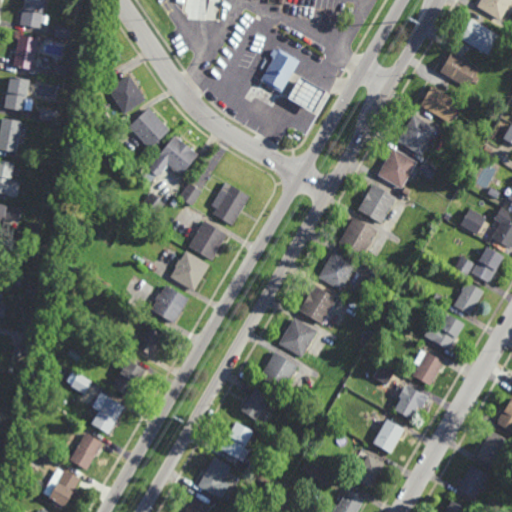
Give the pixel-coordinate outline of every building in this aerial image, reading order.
[(43,0),(38,27),(19,24),(22,0),(43,0)] [(511,7),(510,10),(507,8),(500,20),(476,5),(479,0),(510,0),(509,3),(511,5),(511,7)] [(498,34),(488,54),(459,39),(463,31),(460,30),(464,22),(468,24),(471,18),(498,34)] [(68,38),(54,36),(56,24),(70,27),(68,38)] [(31,68),(13,65),(18,35),(37,38),(31,68)] [(299,60),(280,91),(260,78),(273,56),(270,54),(273,48),(277,50),(278,48),(299,60)] [(468,88),(440,71),(451,51),(480,68),(468,88)] [(124,113),(108,88),(129,74),(145,99),(124,113)] [(30,110),(23,109),(23,110),(3,106),(9,76),(29,79),(25,98),(32,99),(30,110)] [(287,98),(313,112),(325,90),(298,76),(287,98)] [(455,116),(453,115),(448,122),(419,104),(432,85),(460,102),(456,109),(458,110),(455,116)] [(149,147),(129,125),(149,106),(169,128),(149,147)] [(55,122),(38,119),(40,107),(57,110),(55,122)] [(420,155),(397,141),(413,114),(436,128),(420,155)] [(15,152),(0,149),(0,122),(1,117),(21,121),(15,152)] [(511,143),(503,138),(511,124),(511,143)] [(197,153),(181,174),(167,163),(158,175),(148,167),(174,134),(197,153)] [(410,180),(407,178),(401,188),(377,174),(393,148),(417,162),(411,173),(413,174),(410,180)] [(119,158),(115,153),(121,149),(124,153),(119,158)] [(7,194),(0,192),(0,160),(13,163),(7,194)] [(432,176),(420,169),(424,162),(436,170),(432,176)] [(192,205),(179,196),(189,181),(202,190),(192,205)] [(232,224),(212,212),(215,207),(211,204),(225,181),(249,195),(232,224)] [(381,224),(357,209),(372,183),(396,198),(381,224)] [(498,199),(488,194),(491,187),(501,192),(498,199)] [(153,215),(140,203),(151,191),(164,202),(153,215)] [(18,222),(2,218),(0,226),(2,227),(0,235),(0,204),(20,208),(18,222)] [(511,247),(509,249),(492,239),(501,223),(495,219),(501,208),(511,214),(511,247)] [(477,235),(460,225),(469,209),(486,219),(477,235)] [(361,257),(337,242),(353,217),(377,231),(361,257)] [(211,259),(189,247),(204,220),(226,233),(211,259)] [(490,282),(488,281),(487,283),(471,273),(478,262),(487,247),(505,258),(490,282)] [(209,263),(193,290),(170,276),(176,266),(174,265),(179,258),(181,259),(186,250),(209,263)] [(340,290),(318,277),(333,250),(356,263),(340,290)] [(466,277),(453,270),(461,256),(474,264),(466,277)] [(19,287),(2,284),(4,274),(21,277),(19,287)] [(107,287),(101,284),(104,278),(110,281),(107,287)] [(482,291),(470,313),(452,302),(458,294),(460,295),(462,291),(461,290),(464,286),(465,286),(468,282),(482,291)] [(189,297),(174,322),(151,309),(157,300),(155,299),(159,292),(161,293),(167,283),(189,297)] [(322,323),(298,309),(313,284),(336,298),(322,323)] [(441,302),(433,297),(435,294),(443,299),(441,302)] [(390,319),(384,315),(387,309),(394,313),(390,319)] [(449,345),(447,344),(446,346),(423,332),(431,319),(438,324),(447,310),(464,320),(449,345)] [(301,356),(278,342),(294,316),(317,330),(301,356)] [(389,330),(379,324),(384,317),(393,323),(389,330)] [(151,355),(135,345),(147,324),(163,334),(151,355)] [(426,351),(426,350),(443,360),(430,383),(412,373),(418,363),(414,360),(421,348),(426,351)] [(283,388),(260,375),(273,351),(297,364),(283,388)] [(129,395),(111,384),(127,357),(144,368),(129,395)] [(386,383),(372,375),(380,362),(394,370),(386,383)] [(83,392),(70,384),(77,371),(91,379),(83,392)] [(427,394),(421,406),(417,404),(410,417),(394,408),(400,395),(398,394),(403,384),(406,385),(407,383),(427,394)] [(255,418),(240,409),(254,387),(269,397),(255,418)] [(108,432),(91,421),(98,409),(91,405),(100,391),(124,405),(108,432)] [(511,429),(496,420),(503,409),(511,395),(511,429)] [(318,413),(313,409),(316,405),(321,408),(318,413)] [(403,427),(390,451),(372,441),(385,417),(403,427)] [(242,461),(219,447),(235,420),(252,430),(243,446),(248,449),(242,461)] [(493,466),(475,455),(491,428),(509,439),(493,466)] [(86,467),(68,457),(84,431),(102,441),(86,467)] [(313,458),(307,455),(311,449),(316,452),(313,458)] [(369,486),(353,477),(367,453),(383,462),(369,486)] [(225,476),(223,475),(221,479),(228,482),(220,496),(197,484),(213,455),(230,464),(226,470),(228,471),(225,476)] [(316,478),(300,468),(306,457),(323,466),(316,478)] [(484,488),(482,486),(475,498),(457,487),(471,463),(489,473),(482,484),(485,486),(484,488)] [(72,492),(70,491),(63,505),(47,496),(63,467),(80,476),(74,486),(75,486),(72,492)] [(21,482),(14,478),(18,470),(25,473),(21,482)] [(365,497),(355,511),(332,511),(333,511),(332,510),(336,503),(338,504),(348,487),(365,497)] [(293,511),(288,511),(278,506),(286,493),(300,501),(293,511)] [(205,511),(182,511),(193,494),(210,504),(205,511)] [(497,511),(489,511),(483,508),(491,497),(503,504),(497,511)] [(467,508),(464,511),(442,511),(447,504),(448,504),(452,498),(467,508)]
